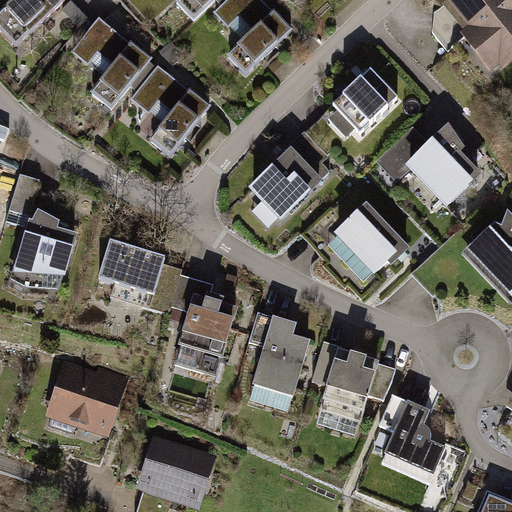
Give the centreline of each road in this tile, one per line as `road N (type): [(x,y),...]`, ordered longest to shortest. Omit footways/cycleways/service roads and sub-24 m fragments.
road 1 (residential): [(185,216),(250,261),(470,361),(477,451),(511,466)]
road 2 (residential): [(185,216),(248,128),(383,0)]
road 3 (residential): [(0,102),(55,150),(185,216)]
road 4 (residential): [(0,463),(121,497)]
